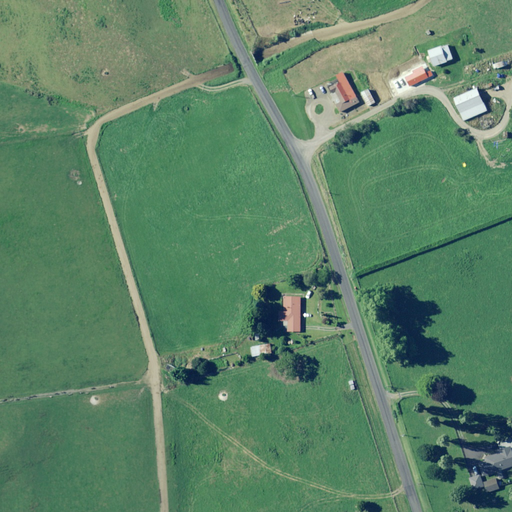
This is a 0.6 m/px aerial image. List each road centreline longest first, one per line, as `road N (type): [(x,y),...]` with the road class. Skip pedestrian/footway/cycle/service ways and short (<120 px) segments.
road 1 (unclassified): [(217,0),(314,205),(414,511)]
road 2 (unknown): [(293,151),(422,90),(434,93),(461,127),(486,137),(503,122),(511,88)]
